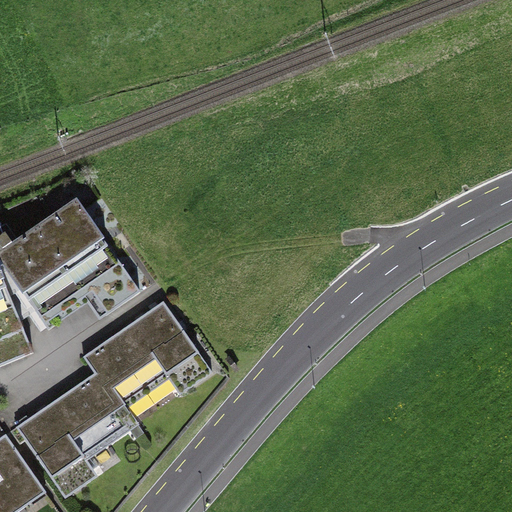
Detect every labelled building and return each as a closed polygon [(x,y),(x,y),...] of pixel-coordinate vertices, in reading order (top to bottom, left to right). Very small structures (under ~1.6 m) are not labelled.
[(119,274),(75,214),(4,266),(48,325),(119,274)] [(0,280),(0,369),(30,358),(0,280)] [(85,360),(97,377),(120,410),(196,357),(161,307),(85,360)] [(120,410),(97,377),(19,431),(62,491),(139,437),(120,410)] [(0,433),(0,500),(7,511),(23,511),(44,498),(0,433)]
